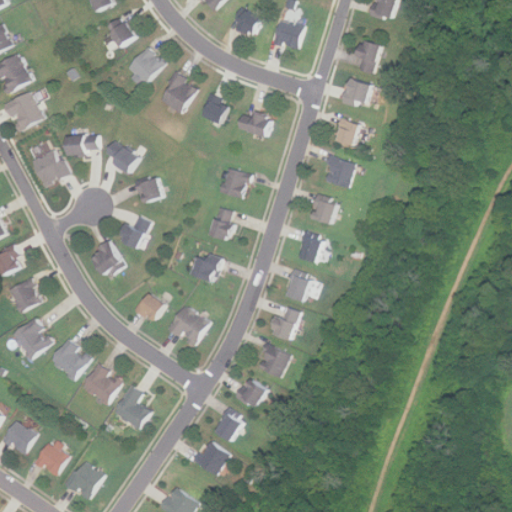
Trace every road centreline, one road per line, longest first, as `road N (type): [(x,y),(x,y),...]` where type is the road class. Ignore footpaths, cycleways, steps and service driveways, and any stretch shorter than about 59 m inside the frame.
road 1 (residential): [(119,511),(237,333),(346,0)]
road 2 (residential): [(205,387),(134,346),(99,314),(0,142)]
road 3 (residential): [(159,0),(233,69),(316,95)]
